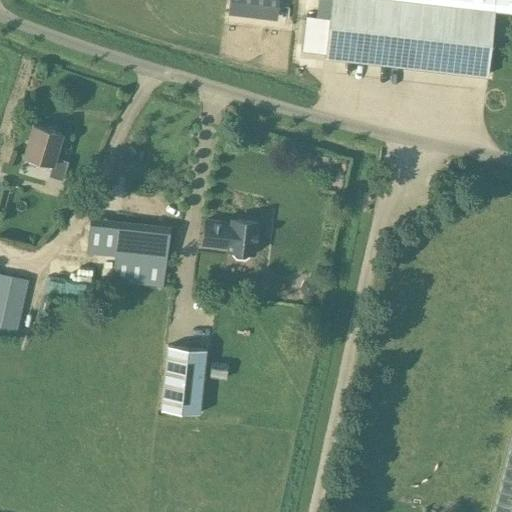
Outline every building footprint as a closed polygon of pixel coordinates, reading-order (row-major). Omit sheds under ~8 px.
[(229,0),(228,13),(240,14),(241,6),(278,10),(278,0),(229,0)] [(511,0),(330,0),(329,18),(306,15),(303,50),(325,52),(325,56),(487,74),(495,9),(511,10),(511,0)] [(62,180),(68,161),(55,157),(62,133),(33,125),(24,155),(52,163),(48,176),(62,180)] [(90,216),(86,252),(114,255),(111,281),(163,286),(171,225),(90,216)] [(231,222),(216,220),(206,219),(203,243),(229,246),(228,249),(233,250),(232,252),(236,256),(244,257),(249,253),(250,251),(254,252),(257,221),(232,219),(231,222)] [(0,332),(16,336),(28,279),(0,273),(0,332)] [(303,281),(300,288),(303,292),(308,294),(312,293),(316,287),(314,282),(307,279),(303,281)] [(195,417),(202,349),(166,345),(158,413),(195,417)] [(511,511),(511,432),(491,511),(511,511)]
